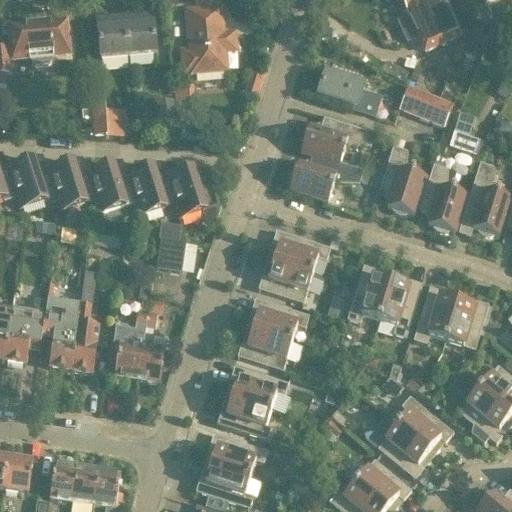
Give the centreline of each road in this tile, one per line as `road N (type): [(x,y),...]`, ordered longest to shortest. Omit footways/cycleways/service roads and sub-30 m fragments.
road 1 (residential): [(511,285),(241,199)]
road 2 (residential): [(167,449),(241,199)]
road 3 (residential): [(253,158),(0,141)]
road 4 (residential): [(167,449),(0,426)]
road 5 (residential): [(434,140),(272,95)]
